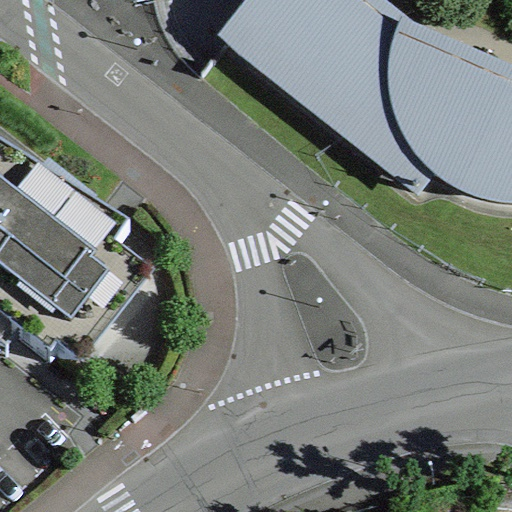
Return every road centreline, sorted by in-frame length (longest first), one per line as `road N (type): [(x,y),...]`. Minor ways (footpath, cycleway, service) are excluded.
road 1 (residential): [(279,238),(221,169),(4,0)]
road 2 (residential): [(463,392),(412,327),(279,238)]
road 3 (residential): [(279,238),(285,379),(298,430)]
road 4 (residential): [(149,511),(210,468),(298,430)]
road 5 (residential): [(463,392),(298,430)]
